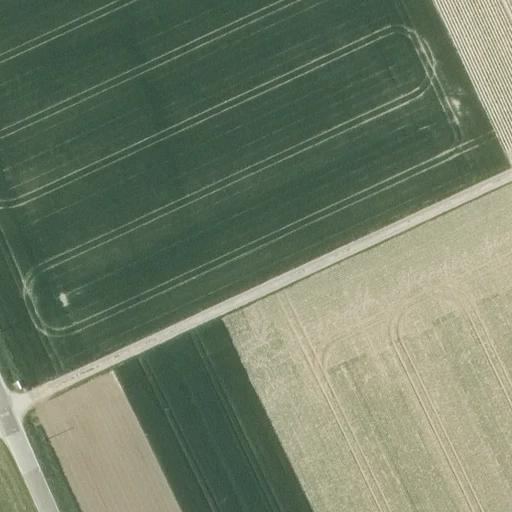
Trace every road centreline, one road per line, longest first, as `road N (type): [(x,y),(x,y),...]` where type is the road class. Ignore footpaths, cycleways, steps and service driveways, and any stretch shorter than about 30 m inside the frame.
road 1 (track): [(511,188),(7,418)]
road 2 (unclassified): [(0,398),(50,511)]
